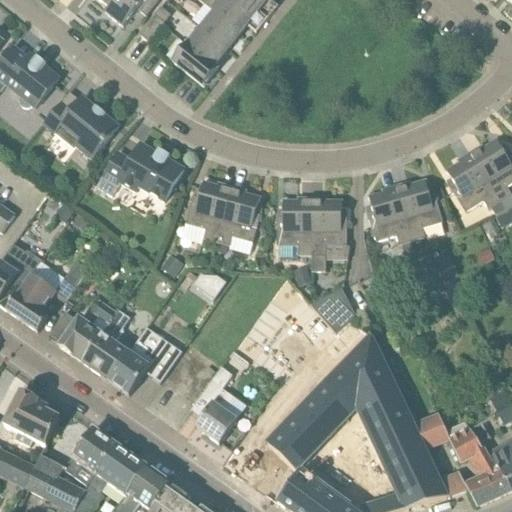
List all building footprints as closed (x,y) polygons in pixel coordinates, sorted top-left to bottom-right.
[(96,0),(109,10),(105,15),(106,16),(118,0),(96,0)] [(118,0),(106,16),(123,30),(138,12),(147,19),(162,0),(118,0)] [(209,20),(236,42),(247,28),(256,35),(267,22),(240,0),(222,0),(221,2),(218,0),(195,0),(214,15),(209,20)] [(240,0),(267,22),(278,8),(269,1),(269,0),(240,0)] [(161,10),(155,18),(165,26),(171,18),(161,10)] [(165,26),(155,18),(139,37),(149,45),(165,26)] [(199,34),(225,55),(236,42),(209,20),(199,34)] [(214,69),(225,55),(199,34),(187,47),(187,48),(214,69)] [(218,72),(214,69),(187,48),(187,47),(186,47),(172,64),(203,90),(218,72)] [(22,67),(9,56),(0,66),(0,93),(1,94),(6,88),(21,100),(20,102),(20,104),(20,106),(20,108),(22,110),(24,111),(26,111),(28,111),(30,110),(32,109),(35,111),(59,82),(45,70),(46,68),(37,61),(36,62),(29,57),(22,67)] [(119,130),(95,110),(82,100),(71,115),(61,106),(43,128),(55,137),(61,129),(80,144),(75,150),(92,163),(119,130)] [(470,156),(500,206),(511,198),(511,197),(507,190),(511,187),(511,158),(509,154),(505,157),(497,144),(483,152),(482,149),(470,156)] [(159,153),(157,156),(141,147),(131,163),(118,156),(97,191),(112,200),(119,186),(136,195),(138,191),(164,206),(184,172),(168,163),(170,159),(168,159),(159,154),(160,154),(159,153)] [(500,206),(470,156),(458,163),(460,167),(447,175),(455,188),(450,191),(466,216),(484,205),(489,213),(491,212),(500,206)] [(409,185),(396,189),(412,245),(426,241),(423,232),(443,226),(435,198),(430,199),(425,184),(411,189),(409,185)] [(217,246),(223,221),(232,190),(219,186),(218,190),(203,186),(199,201),(193,199),(186,228),(206,233),(203,243),(217,246)] [(412,245),(396,189),(383,193),(384,196),(369,201),(373,216),(368,217),(376,245),(396,240),(399,249),(412,245)] [(232,190),(223,221),(217,246),(218,247),(228,249),(230,250),(233,241),(253,246),(261,218),(255,216),(260,201),(245,197),(246,194),(232,190)] [(511,211),(511,198),(500,206),(506,214),(511,211)] [(312,259),(312,201),(298,201),(298,205),(283,205),(283,220),(277,220),(277,250),(280,250),(280,261),(298,261),(298,259),(312,259)] [(326,201),(312,201),(312,259),(312,275),(325,275),(326,263),(347,263),(350,249),(347,250),(347,220),(342,220),(342,205),(326,205),(326,201)] [(54,218),(69,228),(79,214),(64,204),(54,218)] [(491,212),(495,219),(506,214),(500,206),(491,212)] [(0,207),(0,236),(1,237),(14,219),(0,207)] [(501,230),(511,225),(506,214),(495,219),(501,230)] [(93,223),(81,216),(74,226),(86,233),(93,223)] [(109,246),(112,241),(99,232),(96,236),(109,246)] [(228,249),(218,247),(217,255),(226,257),(228,249)] [(0,309),(6,314),(31,279),(42,262),(28,253),(26,256),(13,248),(0,266),(0,309)] [(401,250),(404,260),(413,258),(410,248),(401,250)] [(477,257),(482,267),(495,261),(490,251),(477,257)] [(126,268),(131,258),(125,255),(120,264),(126,268)] [(171,259),(162,271),(174,280),(183,268),(171,259)] [(67,304),(88,273),(76,265),(55,295),(57,297),(67,304)] [(311,284),(306,270),(295,274),(300,288),(311,284)] [(57,297),(55,295),(31,279),(6,314),(38,336),(49,321),(43,316),(57,297)] [(217,279),(205,297),(214,304),(227,286),(217,279)] [(352,323),(356,319),(342,292),(311,308),(335,337),(352,323)] [(92,315),(110,327),(120,313),(119,313),(117,315),(100,303),(92,315)] [(114,345),(131,321),(120,313),(110,327),(103,337),(114,345)] [(82,366),(103,337),(79,321),(75,328),(64,320),(51,339),(62,346),(59,350),(82,366)] [(82,366),(109,385),(130,356),(114,345),(103,337),(82,366)] [(413,427),(371,339),(268,447),(295,473),(358,408),(400,499),(379,506),(380,511),(411,511),(448,502),(439,483),(426,455),(413,427)] [(160,357),(140,342),(130,356),(109,385),(129,399),(145,376),(161,387),(182,356),(168,345),(160,357)] [(216,374),(209,369),(205,374),(212,379),(216,374)] [(222,371),(205,395),(215,402),(222,392),(232,378),(222,371)] [(215,402),(212,406),(195,431),(196,431),(219,447),(219,448),(238,422),(237,422),(236,423),(226,415),(235,401),(222,392),(215,402)] [(45,451),(60,423),(45,415),(48,411),(20,397),(4,429),(21,439),(19,443),(30,449),(33,444),(45,451)] [(504,427),(511,422),(511,407),(509,402),(495,410),(504,427)] [(426,455),(450,445),(446,434),(438,417),(413,427),(426,455)] [(477,511),(511,495),(501,474),(497,476),(482,452),(469,433),(466,426),(446,434),(450,445),(461,469),(468,464),(476,481),(465,486),(460,474),(439,483),(448,502),(464,496),(468,494),(477,511)] [(93,432),(64,473),(88,491),(97,479),(118,450),(93,432)] [(511,447),(510,449),(490,457),(486,451),(482,452),(497,476),(501,474),(511,495),(511,494),(511,447)] [(88,491),(86,496),(77,511),(94,511),(103,500),(100,498),(108,487),(127,500),(148,472),(118,450),(97,479),(88,491)] [(0,481),(24,493),(35,470),(0,452),(0,481)] [(77,511),(86,496),(59,483),(64,473),(41,459),(35,470),(24,493),(62,511),(77,511)] [(152,511),(170,488),(148,472),(127,500),(117,511),(137,511),(141,507),(148,511),(152,511)] [(86,496),(88,491),(64,473),(59,483),(86,496)] [(285,511),(348,511),(299,476),(277,506),(285,511)] [(191,511),(196,506),(170,488),(152,511),(191,511)]
